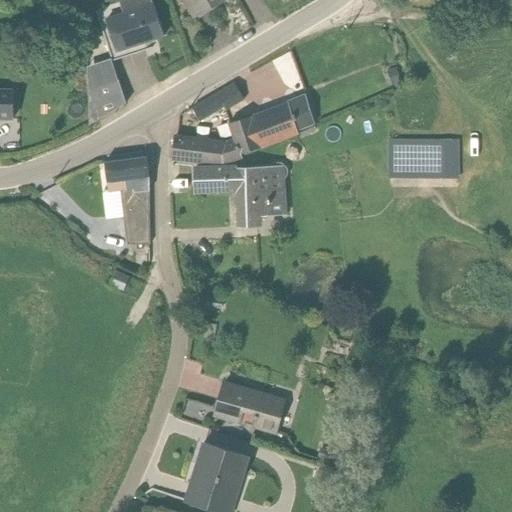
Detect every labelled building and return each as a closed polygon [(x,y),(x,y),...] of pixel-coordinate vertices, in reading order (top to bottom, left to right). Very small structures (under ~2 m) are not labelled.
[(203,0),(156,0),(178,37),(214,17),(203,0)] [(105,35),(136,26),(133,13),(101,22),(105,35)] [(136,26),(105,35),(81,42),(94,83),(135,70),(135,69),(129,71),(127,64),(147,58),(136,26)] [(70,119),(100,103),(93,81),(68,90),(70,119)] [(382,89),(372,93),(378,108),(387,104),(382,89)] [(100,103),(70,119),(71,148),(108,126),(100,103)] [(218,106),(176,131),(184,145),(209,130),(210,133),(228,122),(218,106)] [(241,156),(246,171),(246,172),(283,158),(302,149),(290,118),(272,125),(236,140),(212,146),(218,164),(241,156)] [(302,149),(283,158),(285,162),(303,153),(302,149)] [(241,156),(218,164),(210,166),(158,159),(156,183),(205,188),(226,181),(225,178),(246,171),(241,156)] [(432,164),(374,164),(374,200),(431,203),(432,164)] [(103,215),(106,241),(110,269),(131,269),(132,200),(129,181),(86,186),(90,217),(103,215)] [(220,189),(179,191),(180,217),(220,216),(222,252),(246,251),(246,241),(272,240),(269,203),(271,199),(272,195),(271,191),(268,188),(265,186),(261,186),(256,188),(254,190),(220,192),(220,189)] [(103,215),(90,217),(83,219),(86,245),(106,241),(103,215)] [(98,297),(92,311),(105,317),(111,303),(98,297)] [(190,324),(189,336),(199,336),(199,333),(205,334),(206,325),(190,324)] [(272,427),(208,408),(199,441),(262,460),(272,427)] [(227,511),(237,484),(187,467),(179,493),(184,495),(179,510),(176,509),(174,511),(227,511)]
